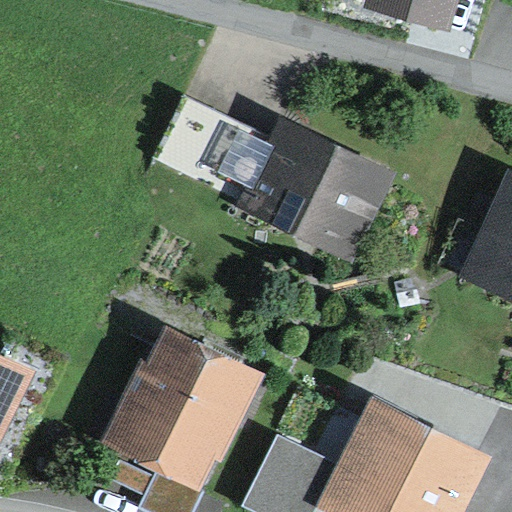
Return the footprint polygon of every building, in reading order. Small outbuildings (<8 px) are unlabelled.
[(281,131),(278,138),(181,92),(150,156),(246,202),(248,197),(348,245),(381,180),(385,179),(279,127),(281,131)] [(511,218),(489,270),(511,280),(511,218)] [(127,441),(196,475),(246,372),(168,334),(134,404),(143,408),(127,441)] [(0,406),(16,375),(0,367),(0,406)] [(360,511),(446,511),(474,457),(378,409),(333,499),(360,511)] [(119,458),(109,477),(146,495),(156,476),(119,458)] [(269,511),(305,511),(317,488),(267,464),(248,502),(269,511)]
